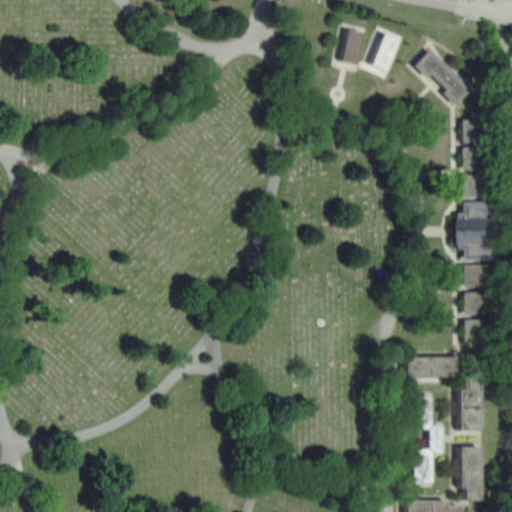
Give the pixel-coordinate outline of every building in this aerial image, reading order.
[(355,64),(364,29),(349,25),(346,38),(338,37),(333,58),(355,64)] [(402,36),(386,28),(382,37),(373,33),(360,61),(384,73),(402,36)] [(451,104),(439,92),(443,88),(427,72),(423,76),(411,64),(427,48),(467,87),(451,104)] [(458,140),(458,118),(488,118),(488,123),(485,123),(485,135),(487,135),(487,140),(458,140)] [(458,168),(458,146),(487,146),(487,150),(485,150),(485,163),(487,163),(487,167),(458,168)] [(458,195),(458,173),(487,173),(487,178),(485,178),(486,190),(487,190),(487,195),(458,195)] [(489,258),(458,258),(458,247),(453,247),(452,242),(451,242),(451,217),(453,217),(453,211),(459,211),(459,200),(488,200),(488,205),(486,205),(487,212),(489,212),(489,220),(490,220),(490,239),(487,239),(487,242),(486,242),(486,253),(489,253),(489,258)] [(459,286),(459,264),(488,263),(488,268),(486,268),(486,280),(488,280),(488,285),(459,286)] [(459,313),(459,291),(488,291),(489,295),(486,295),(487,308),(489,308),(489,313),(459,313)] [(489,340),(460,340),(460,317),(489,317),(489,323),(487,323),(487,335),(489,335),(489,340)] [(401,375),(401,355),(454,354),(455,370),(442,371),(442,375),(401,375)] [(455,429),(454,388),(459,388),(459,375),(475,375),(476,429),(455,429)] [(430,426),(443,426),(443,454),(430,454),(430,483),(411,483),(411,449),(428,449),(428,427),(410,427),(410,395),(430,395),(430,426)] [(476,499),(460,499),(460,487),(455,487),(455,445),(476,445),(476,499)] [(456,511),(402,511),(402,498),(444,498),(444,503),(456,503),(456,511)]
